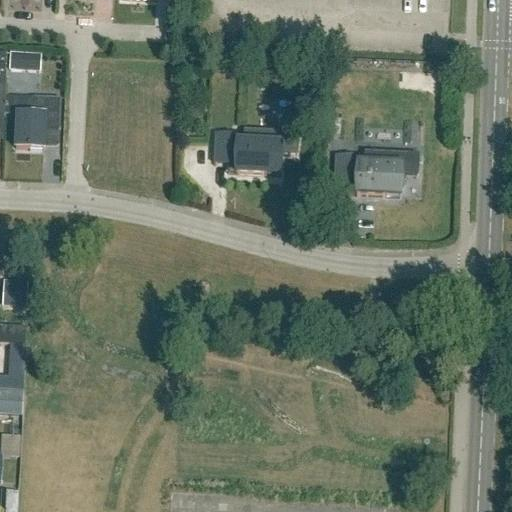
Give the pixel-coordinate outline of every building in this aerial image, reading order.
[(10,74),(25,75),(26,58),(11,57),(10,74)] [(59,126),(61,103),(34,101),(33,119),(18,118),(16,152),(44,153),(45,126),(59,126)] [(232,138),(216,137),(215,166),(237,168),(237,177),(267,179),(267,178),(266,178),(266,170),(281,171),(282,156),(298,157),(299,136),(245,134),(245,144),(231,144),(232,138)] [(418,178),(419,158),(366,156),(365,166),(352,166),(353,160),(337,159),(335,188),(358,189),(357,199),(387,201),(387,200),(387,193),(401,193),(402,178),(418,178)] [(23,279),(24,266),(2,265),(2,278),(23,279)] [(30,285),(15,284),(14,310),(28,310),(30,285)] [(0,346),(25,348),(26,329),(0,327),(0,346)] [(0,380),(0,392),(23,394),(25,354),(11,353),(9,381),(0,380)] [(0,392),(0,417),(21,419),(23,394),(0,392)] [(3,507),(18,507),(19,496),(3,495),(3,507)]
